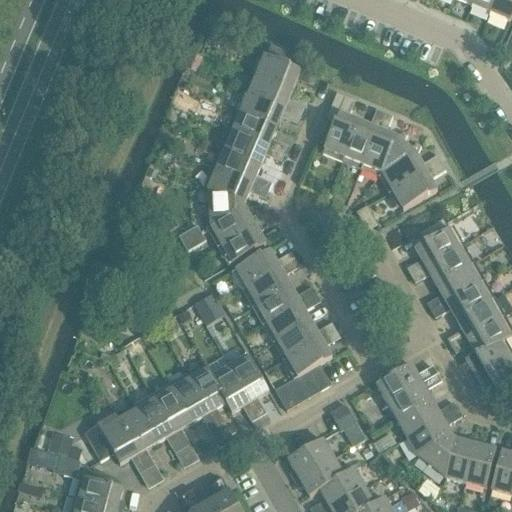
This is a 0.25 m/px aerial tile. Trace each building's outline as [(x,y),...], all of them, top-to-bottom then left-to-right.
[(453,0),(452,3),(470,11),(474,0),(453,0)] [(474,0),(470,11),(488,18),(496,0),(474,0)] [(511,0),(496,0),(488,18),(508,27),(511,17),(511,0)] [(511,33),(503,55),(511,58),(511,33)] [(263,58),(255,78),(292,93),(297,82),(312,89),(316,80),(283,66),(286,58),(270,51),(267,59),(263,58)] [(190,56),(185,71),(196,76),(201,61),(190,56)] [(255,78),(247,97),(300,119),(303,111),(287,104),(292,93),(255,78)] [(247,97),(239,115),(276,131),(280,121),(296,127),(300,119),(247,97)] [(338,118),(323,154),(343,162),(359,125),(348,121),(355,105),(344,101),(337,118),(338,118)] [(180,105),(177,113),(185,116),(188,108),(180,105)] [(359,125),(343,162),(362,170),(384,117),(376,114),(369,130),(359,125)] [(239,115),(231,134),(284,156),(287,148),(272,142),(276,131),(239,115)] [(384,117),(362,170),(380,177),(396,141),(395,140),(385,136),(392,120),(384,117)] [(231,134),(224,153),(261,168),(265,158),(281,164),(284,156),(231,134)] [(396,141),(380,177),(381,178),(382,179),(416,158),(417,160),(420,151),(417,147),(409,153),(403,147),(407,139),(403,136),(395,140),(396,141)] [(224,153),(216,172),(268,193),(272,186),(256,179),(261,168),(224,153)] [(416,158),(382,179),(392,196),(441,167),(437,160),(422,169),(417,160),(416,158)] [(441,167),(392,196),(402,214),(437,195),(430,183),(445,175),(441,167)] [(216,172),(208,191),(245,207),(249,195),(265,201),(268,193),(216,172)] [(245,207),(208,191),(210,230),(210,231),(245,211),(244,207),(245,207)] [(366,210),(355,216),(366,235),(377,229),(366,210)] [(245,211),(210,231),(221,249),(259,227),(254,219),(251,221),(245,211)] [(420,263),(406,272),(410,279),(459,251),(448,232),(442,222),(418,236),(424,246),(414,252),(420,263)] [(259,227),(221,249),(231,267),(266,246),(259,235),(262,233),(259,227)] [(178,240),(187,255),(205,244),(196,229),(178,240)] [(459,251),(410,279),(414,287),(429,278),(436,290),(470,270),(459,251)] [(269,253),(235,273),(245,291),(294,263),(290,256),(276,264),(269,253)] [(294,263),(245,291),(256,309),(290,289),(284,279),(299,270),(294,263)] [(441,299),(426,307),(431,315),(480,287),(470,270),(436,290),(441,299)] [(480,287),(431,315),(435,322),(450,314),(456,325),(490,305),(480,287)] [(290,289),(256,309),(266,327),(315,298),(311,291),(296,300),(290,289)] [(211,298),(193,309),(199,319),(217,309),(211,298)] [(315,298),(266,327),(276,344),(311,324),(305,314),(319,306),(315,298)] [(461,334),(447,342),(451,350),(500,322),(490,305),(456,325),(461,334)] [(187,315),(177,320),(182,328),(191,323),(187,315)] [(500,322),(451,350),(456,357),(470,349),(475,358),(476,359),(501,345),(502,346),(509,341),(511,340),(500,322)] [(172,324),(160,331),(165,339),(177,332),(172,324)] [(311,324),(276,344),(286,362),(335,333),(331,327),(317,335),(311,324)] [(84,331),(81,335),(98,344),(101,339),(102,338),(88,330),(85,329),(84,331)] [(335,333),(286,362),(297,381),(308,375),(319,369),(332,361),(325,350),(340,341),(335,333)] [(475,358),(466,363),(473,375),(468,378),(473,385),(511,362),(511,342),(511,340),(509,341),(502,346),(501,345),(476,359),(475,358)] [(248,362),(230,373),(262,428),(270,424),(257,403),(268,396),(248,362)] [(511,362),(473,385),(477,393),(481,390),(488,401),(509,389),(511,393),(511,362)] [(342,374),(337,367),(328,373),(333,380),(342,374)] [(411,368),(376,388),(398,426),(433,406),(426,394),(441,386),(433,371),(418,379),(411,368)] [(319,369),(308,375),(320,396),(331,389),(330,388),(321,372),(319,369)] [(208,373),(189,383),(218,432),(225,428),(216,413),(225,408),(227,407),(213,383),(208,373)] [(213,383),(227,407),(225,408),(231,418),(242,411),(254,433),(262,428),(230,373),(213,383)] [(297,381),(309,402),(316,398),(320,396),(308,375),(297,381)] [(297,381),(286,388),(298,409),(301,407),(309,402),(297,381)] [(189,383),(171,393),(191,428),(201,422),(210,437),(218,432),(189,383)] [(286,388),(274,395),(286,415),(298,409),(286,388)] [(171,393),(154,404),(182,453),(189,449),(181,434),(191,428),(171,393)] [(154,404),(136,414),(156,448),(166,442),(174,457),(182,453),(154,404)] [(433,406),(398,426),(407,442),(457,414),(453,407),(438,415),(433,406)] [(345,408),(330,417),(338,430),(341,435),(344,433),(356,426),(345,408)] [(136,414),(118,424),(147,473),(154,469),(145,454),(156,448),(136,414)] [(457,414),(407,442),(417,460),(453,440),(446,429),(461,421),(457,414)] [(97,430),(84,438),(100,466),(108,461),(113,458),(119,469),(131,463),(139,478),(147,473),(118,424),(116,420),(97,430)] [(356,426),(344,433),(355,451),(366,444),(356,426)] [(453,440),(417,460),(442,481),(447,482),(457,443),(456,443),(453,440)] [(51,441),(48,455),(69,460),(72,446),(51,441)] [(457,443),(447,482),(466,488),(478,444),(469,441),(467,446),(457,443)] [(322,444),(287,464),(294,475),(289,478),(294,486),(333,463),(322,444)] [(478,444),(466,488),(485,493),(496,454),(483,451),(485,445),(478,444)] [(511,458),(502,455),(491,495),(511,500),(511,497),(511,458)] [(57,459),(53,473),(64,477),(63,479),(75,482),(80,466),(57,459)] [(412,459),(400,466),(403,469),(414,462),(412,459)] [(378,461),(368,467),(373,474),(382,468),(378,461)] [(333,463),(294,486),(298,493),(302,490),(308,500),(353,474),(353,473),(342,479),(333,463)] [(353,474),(308,500),(309,502),(319,496),(324,505),(311,511),(328,511),(364,492),(353,474)] [(84,482),(79,504),(109,511),(122,511),(124,506),(119,505),(123,493),(84,482)] [(213,497),(225,490),(220,482),(209,489),(213,497)] [(29,490),(27,499),(39,502),(42,494),(29,490)] [(364,492),(328,511),(371,511),(385,505),(383,502),(373,508),(364,492)] [(185,511),(186,511),(200,504),(194,494),(180,502),(185,511)] [(202,511),(238,511),(230,497),(202,511)] [(413,497),(401,503),(405,511),(410,511),(418,508),(413,497)] [(489,503),(486,511),(494,511),(497,506),(489,503)]
